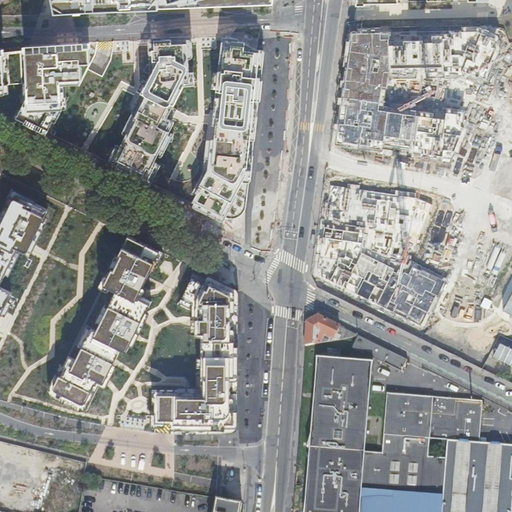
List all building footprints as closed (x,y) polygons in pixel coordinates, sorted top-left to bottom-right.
[(52,0),(55,14),(272,6),(272,0),(52,0)] [(400,33),(352,34),(337,141),(371,146),(372,139),(399,143),(399,145),(415,147),(415,146),(422,147),(421,154),(443,157),(444,150),(454,151),(463,128),(455,123),(456,114),(444,113),(444,120),(378,110),(384,73),(463,71),(478,78),(482,67),(487,70),(496,49),(492,47),(495,39),(476,31),(462,32),(462,38),(451,38),(451,34),(435,35),(435,40),(417,41),(417,35),(400,36),(400,33)] [(230,37),(226,37),(223,71),(219,71),(217,91),(221,91),(216,139),(212,139),(208,169),(197,191),(198,192),(193,202),(228,219),(232,219),(236,218),(242,215),(245,212),(246,208),(265,58),(264,56),(263,54),(262,52),(230,37)] [(190,41),(188,40),(173,40),(172,39),(151,40),(153,70),(134,109),(138,111),(113,159),(119,162),(117,167),(135,176),(136,173),(148,179),(157,162),(155,161),(170,132),(167,130),(172,118),(168,116),(183,87),(195,87),(194,72),(189,73),(188,61),(191,59),(192,58),(193,56),(192,42),(190,41)] [(81,64),(90,64),(90,45),(79,46),(79,47),(15,52),(0,53),(0,89),(4,89),(4,85),(27,82),(27,96),(17,117),(25,122),(27,119),(48,130),(53,121),(56,122),(62,109),(61,81),(82,80),(81,64)] [(482,115),(490,96),(511,105),(511,68),(497,62),(476,113),(482,115)] [(425,213),(429,204),(415,198),(399,196),(398,203),(368,198),(369,191),(330,186),(317,275),(421,326),(436,295),(430,292),(436,282),(419,274),(420,271),(412,267),(408,275),(404,272),(402,276),(393,271),(394,269),(361,253),(365,227),(361,227),(362,221),(394,226),(394,228),(394,229),(394,230),(395,231),(396,232),(397,232),(402,233),(403,229),(407,229),(407,232),(410,233),(407,241),(416,245),(428,214),(425,213)] [(15,196),(0,226),(0,318),(4,311),(11,295),(12,294),(11,294),(11,293),(10,292),(0,287),(0,285),(16,253),(18,249),(25,253),(26,253),(27,253),(28,252),(28,251),(31,247),(48,212),(48,211),(47,210),(18,195),(17,195),(16,195),(15,196)] [(160,252),(128,237),(52,389),(52,392),(54,395),(87,411),(101,382),(104,384),(106,380),(107,377),(113,366),(115,362),(116,359),(121,350),(126,353),(133,339),(137,330),(151,302),(143,298),(148,290),(143,287),(146,280),(148,277),(160,252)] [(56,256),(66,261),(72,247),(63,242),(56,256)] [(155,391),(154,424),(163,424),(170,424),(170,430),(187,434),(226,433),(232,432),(234,432),(236,429),(238,295),(235,290),(207,276),(203,285),(191,279),(179,303),(192,310),(192,316),(192,320),(195,320),(195,330),(195,337),(201,337),(201,386),(201,391),(155,391)] [(306,322),(305,345),(327,341),(324,339),(326,335),(334,338),(340,326),(319,316),(312,319),(306,322)] [(324,339),(327,341),(358,335),(340,326),(334,338),(326,335),(324,339)] [(402,372),(408,360),(359,336),(353,348),(402,372)] [(383,454),(366,453),(373,362),(319,357),(305,511),(511,511),(511,447),(478,444),(481,401),(389,393),(383,454)] [(196,491),(197,480),(146,473),(144,484),(196,491)] [(240,511),(242,506),(242,505),(217,501),(217,502),(214,511),(240,511)]
